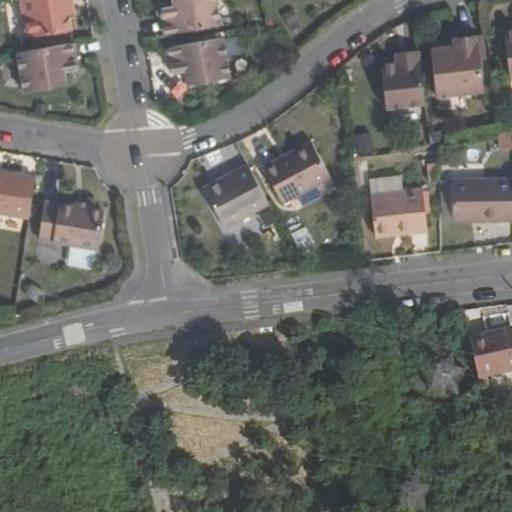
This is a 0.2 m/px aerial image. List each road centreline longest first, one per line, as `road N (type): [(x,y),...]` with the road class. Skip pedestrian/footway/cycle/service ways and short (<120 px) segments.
road 1 (residential): [(168,314),(511,273)]
road 2 (residential): [(398,0),(228,122),(140,144)]
road 3 (residential): [(140,144),(168,314)]
road 4 (residential): [(0,351),(168,314)]
road 5 (residential): [(116,0),(140,144)]
road 6 (residential): [(140,144),(100,146),(0,128)]
